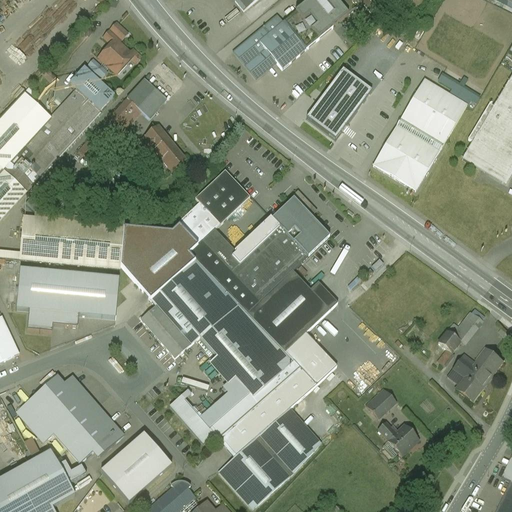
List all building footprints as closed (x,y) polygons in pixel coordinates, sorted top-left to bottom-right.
[(232,0),(243,13),(260,0),(232,0)] [(317,42),(347,18),(338,7),(332,0),(313,0),(295,15),(317,42)] [(346,0),(338,7),(347,18),(361,6),(355,0),(346,0)] [(511,0),(492,0),(511,9),(511,0)] [(282,25),(305,53),(317,42),(295,15),(282,25)] [(282,25),(276,18),(234,53),(256,79),(274,64),(281,72),(305,53),(282,25)] [(111,33),(108,31),(101,39),(109,47),(98,59),(113,74),(121,65),(124,69),(131,62),(134,66),(142,58),(133,49),(129,54),(119,45),(128,36),(118,26),(111,33)] [(449,68),(445,76),(470,89),(483,66),(475,61),(466,78),(449,68)] [(371,93),(343,72),(306,121),(334,142),(371,93)] [(90,75),(49,121),(8,166),(31,186),(114,98),(90,75)] [(511,75),(493,108),(488,106),(467,141),(471,144),(461,161),(501,183),(511,167),(511,75)] [(143,82),(125,101),(140,114),(149,121),(166,103),(143,82)] [(466,107),(422,82),(371,167),(415,193),(466,107)] [(0,120),(0,171),(2,173),(8,166),(49,121),(22,96),(0,120)] [(114,112),(126,123),(129,126),(140,114),(125,101),(114,112)] [(126,123),(114,112),(76,153),(88,164),(126,123)] [(185,162),(157,128),(120,158),(136,178),(160,160),(171,173),(185,162)] [(0,220),(31,186),(8,166),(2,173),(0,171),(0,220)] [(198,204),(221,226),(249,199),(223,173),(194,200),(198,204)] [(111,196),(81,187),(77,199),(108,208),(111,196)] [(258,304),(292,273),(328,239),(309,218),(315,213),(298,196),(234,254),(230,258),(239,266),(230,274),(258,304)] [(179,228),(198,248),(215,232),(221,226),(198,204),(176,225),(179,228)] [(123,228),(22,219),(19,262),(120,271),(120,268),(123,231),(123,228)] [(120,268),(150,301),(190,266),(184,260),(189,256),(198,248),(179,228),(171,235),(123,231),(120,268)] [(189,256),(236,306),(245,316),(258,304),(230,274),(239,266),(230,258),(234,254),(215,232),(198,248),(189,256)] [(236,306),(189,256),(184,260),(190,266),(231,310),(236,306)] [(120,275),(19,266),(15,309),(28,310),(79,315),(117,318),(120,275)] [(231,310),(190,266),(150,301),(155,307),(191,345),(196,342),(231,310)] [(258,304),(245,316),(283,355),(305,336),(337,306),(317,284),(308,291),(292,273),(258,304)] [(214,361),(207,367),(226,388),(234,381),(251,400),(291,364),(283,355),(245,316),(236,306),(231,310),(196,342),(214,361)] [(191,345),(155,307),(139,321),(174,360),(191,345)] [(28,310),(26,335),(53,338),(54,325),(78,327),(79,315),(28,310)] [(473,310),(469,315),(481,323),(485,318),(473,310)] [(451,338),(460,345),(463,347),(481,323),(469,315),(451,338)] [(0,319),(0,363),(17,356),(1,319),(0,319)] [(451,338),(445,333),(437,344),(447,351),(438,363),(443,367),(460,345),(451,338)] [(334,369),(305,336),(283,355),(291,364),(297,371),(220,439),(236,456),(288,409),(334,369)] [(475,365),(462,356),(451,371),(463,379),(481,392),(501,363),(485,351),(475,365)] [(218,441),(220,439),(297,371),(291,364),(251,400),(234,381),(226,388),(222,392),(226,396),(200,420),(214,437),(218,441)] [(56,378),(26,404),(79,464),(109,437),(90,416),(56,378)] [(481,392),(463,379),(456,389),(474,403),(481,392)] [(395,405),(383,391),(365,407),(377,420),(395,405)] [(214,437),(200,420),(184,401),(190,396),(188,393),(170,408),(203,447),(214,437)] [(98,409),(90,416),(109,437),(116,444),(123,438),(98,409)] [(288,409),(253,441),(287,479),(319,445),(288,409)] [(394,435),(384,425),(376,432),(400,457),(417,441),(404,427),(394,435)] [(143,435),(99,473),(127,506),(171,467),(143,435)] [(34,459),(42,455),(35,440),(27,444),(34,459)] [(287,479),(253,441),(236,456),(217,473),(251,511),(287,479)] [(56,467),(50,456),(0,482),(0,511),(53,511),(53,510),(74,499),(67,487),(86,477),(81,467),(70,473),(64,463),(56,467)] [(501,480),(511,484),(511,458),(501,480)] [(172,489),(148,510),(150,511),(178,511),(193,499),(187,490),(187,483),(171,484),(172,489)] [(511,511),(511,485),(510,484),(496,511),(511,511)]
